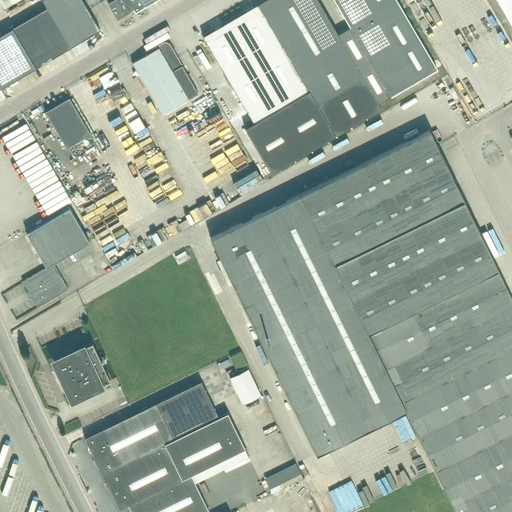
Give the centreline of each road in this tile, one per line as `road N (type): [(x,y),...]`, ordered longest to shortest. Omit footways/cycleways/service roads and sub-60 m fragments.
road 1 (unknown): [(49,447),(168,383),(213,377),(259,470),(246,490),(211,511)]
road 2 (unclassified): [(0,113),(192,0)]
road 3 (tertiary): [(82,511),(0,332)]
road 4 (unknown): [(425,0),(511,159)]
road 5 (unclassified): [(511,232),(466,139),(511,112)]
road 6 (unknown): [(111,47),(185,170)]
